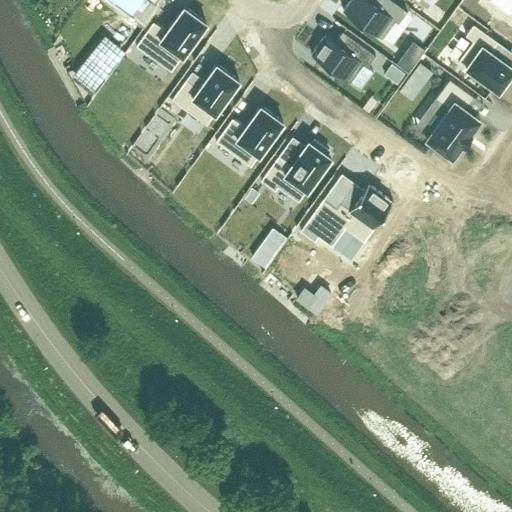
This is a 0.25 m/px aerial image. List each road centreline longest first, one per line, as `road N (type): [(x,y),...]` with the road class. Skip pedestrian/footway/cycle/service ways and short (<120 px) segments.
road 1 (secondary): [(208,511),(94,398),(0,268)]
road 2 (unknown): [(511,206),(435,169),(314,81),(292,58),(276,16)]
